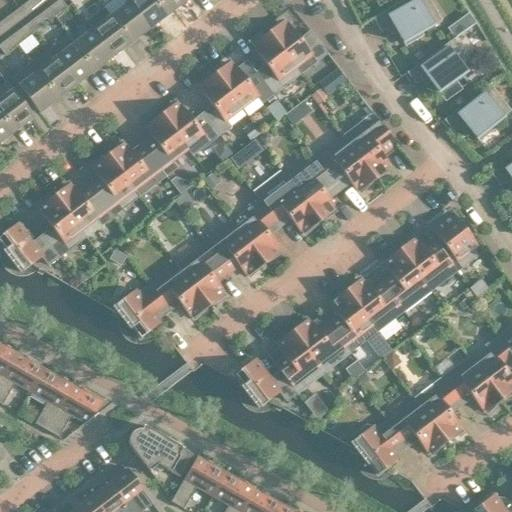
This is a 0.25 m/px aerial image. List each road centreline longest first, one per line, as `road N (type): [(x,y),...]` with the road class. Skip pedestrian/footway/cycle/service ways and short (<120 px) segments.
road 1 (residential): [(0,186),(249,0)]
road 2 (residential): [(202,357),(444,162)]
road 3 (residential): [(444,162),(335,0)]
road 4 (residential): [(2,511),(113,429)]
